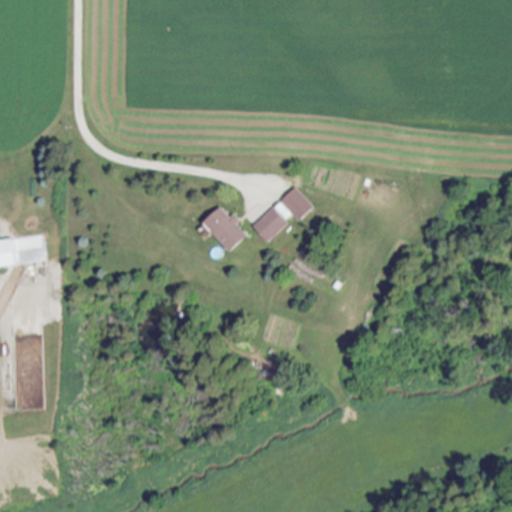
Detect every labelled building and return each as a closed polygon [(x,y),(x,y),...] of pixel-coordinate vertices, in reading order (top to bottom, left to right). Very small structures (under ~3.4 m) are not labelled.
[(309,206),(289,188),(276,202),(296,221),(309,206)] [(283,222),(289,216),(275,202),(269,208),(283,222)] [(198,226),(227,252),(243,235),(232,225),(234,222),(216,206),(198,226)] [(248,227),(263,243),(283,224),(268,208),(248,227)] [(0,267),(44,263),(41,236),(0,240),(0,267)]
